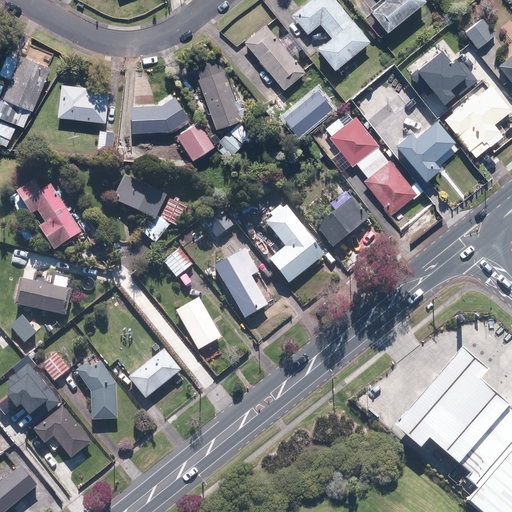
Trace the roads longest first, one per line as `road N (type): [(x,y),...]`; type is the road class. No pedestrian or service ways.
road 1 (secondary): [(129,511),(470,243)]
road 2 (residential): [(19,0),(82,33),(133,44),(160,39),(218,0)]
